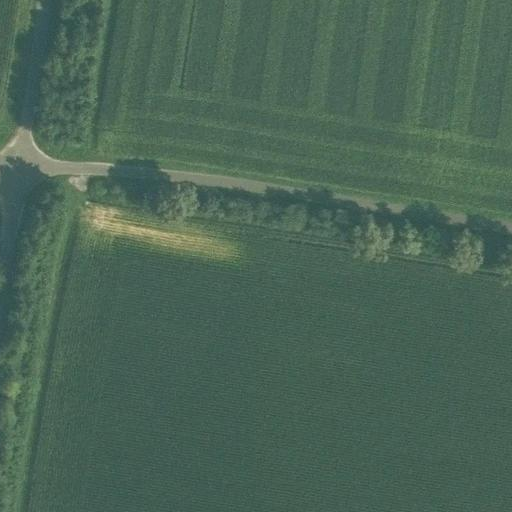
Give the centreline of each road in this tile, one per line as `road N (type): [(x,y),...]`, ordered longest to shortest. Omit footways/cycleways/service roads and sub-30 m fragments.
road 1 (unclassified): [(13,171),(511,237)]
road 2 (unclassified): [(39,0),(13,171)]
